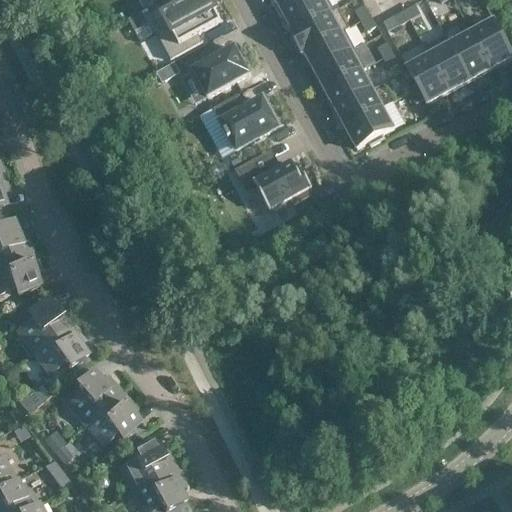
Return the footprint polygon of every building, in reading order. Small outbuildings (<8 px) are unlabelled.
[(206,0),(200,0),(155,25),(159,33),(155,35),(170,63),(202,45),(198,38),(221,25),(206,0)] [(314,0),(273,0),(283,17),(314,0)] [(293,36),(330,16),(321,0),(314,0),(283,17),(293,35),(293,36)] [(136,1),(121,10),(127,20),(142,12),(136,1)] [(409,22),(420,17),(415,8),(405,14),(409,22)] [(364,9),(355,13),(361,24),(370,19),(364,9)] [(394,19),(399,28),(409,22),(405,14),(394,19)] [(128,21),(134,33),(146,26),(139,15),(128,21)] [(304,55),(340,35),(330,16),(293,36),(293,35),(291,37),(302,57),(304,56),(304,55)] [(361,24),(367,34),(375,30),(370,19),(361,24)] [(511,60),(511,57),(493,24),(471,36),(491,72),(511,60)] [(314,74),(351,54),(340,35),(304,55),(304,56),(314,74)] [(450,47),(470,84),(491,72),(471,36),(450,47)] [(386,46),(378,50),(383,61),(392,56),(386,46)] [(450,47),(429,59),(449,95),(470,84),(450,47)] [(207,52),(184,64),(191,76),(193,75),(207,101),(248,79),(250,78),(249,76),(244,68),(245,68),(240,60),(235,52),(236,52),(235,50),(233,51),(212,63),(207,52)] [(324,93),(361,73),(351,54),(314,74),(324,93)] [(383,61),(389,71),(398,67),(392,56),(383,61)] [(424,102),(427,107),(449,95),(429,59),(407,71),(412,81),(418,91),(424,102)] [(169,68),(156,76),(161,86),(175,78),(169,68)] [(335,112),(371,92),(361,73),(324,93),(335,112)] [(412,81),(404,85),(409,96),(418,91),(412,81)] [(409,96),(415,106),(424,102),(418,91),(409,96)] [(345,131),(382,111),(371,92),(335,112),(345,131)] [(238,98),(213,111),(226,136),(225,137),(229,144),(230,143),(236,154),(278,131),(263,102),(246,112),(238,98)] [(383,142),(382,138),(393,132),(382,111),(345,131),(357,152),(368,146),(370,149),(383,142)] [(268,156),(236,173),(247,195),(256,190),(269,215),(290,203),(293,208),(310,198),(307,194),(312,191),(302,174),(298,176),(292,166),(278,174),(268,156)] [(11,195),(4,174),(0,174),(0,211),(5,210),(1,198),(11,195)] [(0,267),(35,253),(26,233),(17,236),(10,218),(0,220),(0,267)] [(43,274),(35,253),(0,267),(0,297),(14,291),(17,298),(39,289),(34,278),(43,274)] [(16,334),(32,356),(74,326),(61,307),(53,313),(46,303),(27,317),(31,323),(16,334)] [(87,344),(74,326),(32,356),(48,378),(63,368),(67,373),(87,359),(80,349),(87,344)] [(66,409),(85,429),(123,394),(108,378),(101,384),(93,375),(75,391),(80,397),(66,409)] [(138,411),(123,394),(85,429),(103,449),(117,437),(121,443),(139,426),(131,417),(138,411)] [(27,402),(19,407),(26,417),(35,410),(29,402),(27,402)] [(57,434),(44,444),(54,456),(66,447),(57,434)] [(119,471),(132,495),(177,470),(167,450),(158,455),(152,444),(131,455),(134,462),(119,471)] [(67,450),(56,458),(64,468),(75,459),(67,450)] [(0,493),(16,485),(3,461),(0,462),(0,493)] [(188,489),(177,470),(132,495),(141,511),(171,511),(186,505),(180,494),(188,489)] [(61,475),(53,482),(63,495),(72,489),(61,475)] [(88,477),(77,485),(85,496),(96,488),(88,477)] [(23,498),(16,485),(0,493),(0,511),(31,511),(38,508),(30,494),(23,498)] [(88,511),(84,503),(75,508),(77,511),(88,511)]
